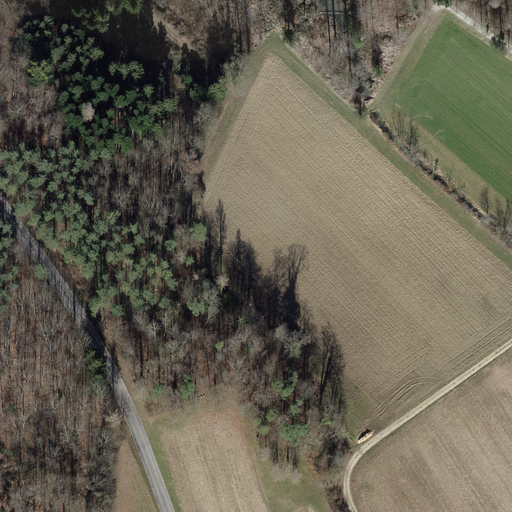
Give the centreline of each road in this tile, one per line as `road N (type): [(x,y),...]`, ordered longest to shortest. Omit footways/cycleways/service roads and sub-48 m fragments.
road 1 (unclassified): [(168,511),(136,419),(103,356),(0,204)]
road 2 (track): [(511,262),(367,132),(364,117),(440,0)]
road 3 (track): [(511,344),(367,446),(347,473),(352,511)]
